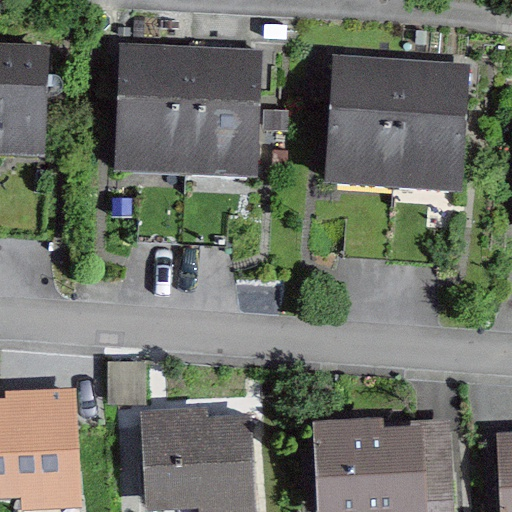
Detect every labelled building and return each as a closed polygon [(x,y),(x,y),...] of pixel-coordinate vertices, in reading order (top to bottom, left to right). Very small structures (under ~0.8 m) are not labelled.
[(58,60),(0,55),(0,149),(51,153),(58,60)] [(267,59),(141,55),(138,168),(263,172),(267,59)] [(473,74),(347,70),(343,183),(469,187),(473,74)] [(77,403),(0,407),(0,494),(82,490),(77,403)] [(259,511),(254,422),(154,427),(159,505),(220,501),(221,511),(259,511)] [(428,511),(424,429),(326,435),(330,511),(428,511)]
